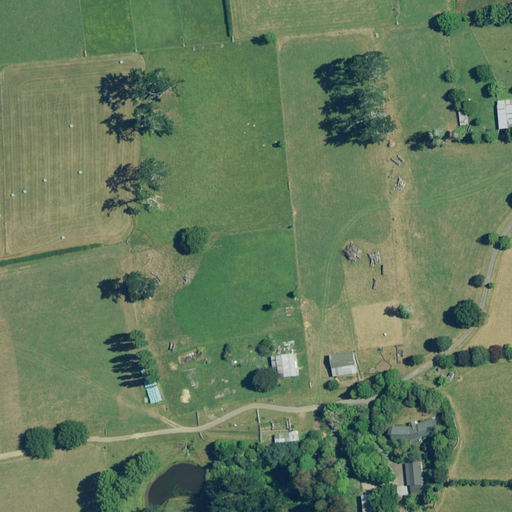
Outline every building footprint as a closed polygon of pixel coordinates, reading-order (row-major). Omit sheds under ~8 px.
[(511,128),(511,100),(499,102),(501,130),(511,128)] [(470,125),(467,109),(460,111),(462,126),(470,125)] [(359,374),(356,353),(332,356),(335,377),(359,374)] [(299,376),(295,354),(273,358),(277,380),(299,376)] [(421,424),(421,421),(409,425),(409,427),(394,427),(393,439),(404,440),(411,440),(412,445),(423,442),(421,438),(443,431),(439,418),(421,424)] [(300,441),(299,433),(277,436),(278,444),(300,441)] [(424,485),(421,463),(407,464),(409,486),(424,485)] [(382,511),(381,495),(364,496),(366,511),(382,511)]
